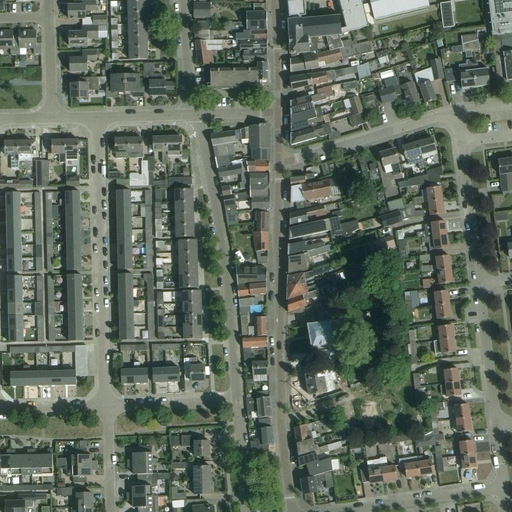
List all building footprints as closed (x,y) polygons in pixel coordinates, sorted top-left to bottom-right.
[(128,13),(146,12),(146,0),(128,1),(128,13)] [(304,0),(287,2),(288,20),(289,39),(308,37),(308,38),(323,38),(323,36),(339,35),(341,35),(341,33),(368,27),(365,14),(373,12),(374,19),(427,6),(425,0),(339,0),(346,28),(341,29),(340,16),(301,19),(301,16),(306,16),(304,0)] [(511,0),(486,0),(492,40),(495,67),(496,74),(493,74),(493,78),(494,78),(494,82),(505,81),(506,81),(511,80),(511,0)] [(96,1),(86,1),(76,1),(76,5),(68,5),(69,19),(72,19),(72,20),(74,20),(74,19),(85,19),(85,11),(96,11),(96,1)] [(210,17),(210,3),(193,4),(194,18),(210,17)] [(450,3),(440,4),(443,28),(453,26),(450,3)] [(146,24),(146,15),(146,12),(128,13),(128,24),(146,24)] [(232,31),(243,30),(267,30),(266,12),(256,12),(246,12),(246,26),(242,26),(242,23),(232,23),(232,31)] [(104,25),(107,25),(107,24),(107,17),(94,17),(94,25),(104,25)] [(197,21),(197,30),(209,30),(209,21),(197,21)] [(147,36),(147,30),(146,24),(128,24),(129,36),(147,36)] [(98,26),(92,26),(82,26),(82,32),(69,33),(69,47),(87,46),(87,39),(98,38),(98,26)] [(209,40),(222,40),(214,40),(213,31),(194,30),(195,41),(209,40)] [(236,40),(267,39),(267,30),(243,30),(244,33),(236,33),(236,40)] [(19,35),(18,35),(13,35),(13,31),(0,31),(0,48),(10,49),(10,55),(19,55),(19,48),(19,35)] [(19,48),(33,48),(33,55),(41,55),(41,43),(36,43),(36,31),(18,31),(18,35),(19,35),(19,48)] [(327,50),(341,47),(339,38),(341,38),(341,35),(339,35),(323,36),(323,38),(324,38),(326,45),(327,50)] [(147,47),(147,44),(147,36),(129,36),(129,48),(147,47)] [(309,53),(308,38),(308,37),(289,39),(290,54),(291,54),(302,54),(309,53)] [(239,43),(240,51),(252,51),(267,50),(267,39),(236,40),(236,43),(239,43)] [(207,51),(213,51),(223,50),(222,40),(209,40),(195,41),(196,52),(207,52),(207,51)] [(369,41),(341,47),(327,50),(313,53),(314,55),(302,58),(300,58),(291,59),(290,60),(290,72),(301,71),(318,67),(317,62),(324,61),(325,63),(372,52),(369,41)] [(470,44),(471,51),(479,50),(477,41),(470,44)] [(470,44),(462,46),(463,52),(465,52),(465,55),(472,55),(471,51),(470,44)] [(129,60),(147,59),(147,47),(129,48),(129,60)] [(267,50),(252,51),(240,51),(235,51),(235,57),(238,57),(238,62),(250,62),(267,62),(267,50)] [(386,50),(376,54),(378,59),(387,56),(388,55),(386,50)] [(96,51),(92,51),(82,52),(83,58),(70,58),(70,72),(87,72),(87,62),(96,61),(96,51)] [(198,65),(209,64),(214,64),(213,51),(207,51),(207,52),(196,52),(198,65)] [(387,56),(378,59),(380,65),(389,62),(388,59),(387,56)] [(443,78),(441,69),(439,59),(430,61),(432,68),(413,74),(418,86),(419,86),(425,102),(436,98),(429,81),(443,78)] [(473,65),(473,64),(472,59),(466,60),(467,64),(459,65),(462,89),(476,87),(473,65)] [(170,89),(170,86),(169,86),(169,82),(165,82),(165,81),(164,81),(164,77),(162,75),(160,74),(154,74),(154,63),(143,63),(144,79),(144,84),(150,84),(150,96),(165,96),(165,89),(170,89)] [(268,63),(231,63),(232,70),(210,70),(210,74),(211,74),(211,88),(257,87),(257,91),(258,91),(258,89),(260,89),(263,88),(263,85),(261,84),(261,81),(268,81),(268,63)] [(363,66),(357,67),(359,78),(370,75),(368,63),(363,66)] [(477,64),(473,64),(473,65),(476,87),(489,85),(489,86),(490,86),(489,79),(493,78),(493,74),(488,75),(487,70),(478,71),(477,64)] [(453,81),(452,71),(452,69),(444,70),(446,82),(453,81)] [(300,76),(290,78),(292,90),(302,87),(335,80),(335,78),(334,71),(300,76)] [(118,93),(125,93),(125,76),(111,76),(111,80),(106,80),(106,77),(105,77),(105,84),(106,84),(106,97),(118,97),(118,93)] [(144,84),(144,79),(138,79),(138,76),(125,76),(125,93),(132,93),(132,97),(144,96),(144,84)] [(99,84),(105,84),(105,77),(85,78),(85,84),(70,84),(71,98),(88,98),(88,90),(99,90),(99,84)] [(404,98),(405,97),(410,108),(420,104),(411,82),(400,86),(400,85),(379,91),(383,104),(396,100),(395,96),(403,94),(404,98)] [(344,97),(341,84),(336,84),(323,88),(324,93),(301,99),(291,102),(291,115),(314,109),(312,103),(326,99),(327,102),(344,97)] [(352,108),(361,105),(358,96),(349,99),(352,108)] [(354,116),(363,113),(361,105),(352,108),(354,116)] [(317,118),(323,116),(320,107),(314,109),(291,115),(291,125),(317,118)] [(363,113),(354,116),(358,126),(367,123),(363,113)] [(291,134),(310,129),(309,126),(324,121),(323,116),(317,118),(291,125),(291,134)] [(255,161),(269,161),(269,124),(250,127),(239,130),(241,140),(250,138),(250,149),(252,149),(252,161),(255,161)] [(310,129),(291,134),(291,145),(292,145),(331,134),(328,124),(310,129)] [(232,131),(231,131),(210,134),(215,158),(229,156),(227,148),(227,144),(234,142),(232,131)] [(168,163),(168,155),(168,152),(167,137),(153,138),(153,148),(153,152),(162,152),(162,163),(168,163)] [(168,152),(168,155),(182,155),(181,137),(167,137),(168,152)] [(115,158),(128,158),(128,138),(115,139),(115,158)] [(128,138),(128,158),(142,158),(142,138),(128,138)] [(421,155),(422,159),(428,157),(430,155),(436,154),(436,150),(432,138),(417,143),(421,155)] [(12,170),(18,170),(18,141),(12,141),(10,139),(7,139),(5,141),(4,141),(5,156),(11,155),(12,170)] [(65,163),(65,160),(65,154),(65,140),(52,140),(52,154),(59,154),(59,163),(65,163)] [(79,160),(78,154),(78,140),(65,140),(65,154),(65,160),(79,160)] [(18,141),(18,161),(31,161),(31,155),(31,141),(18,141)] [(421,155),(417,143),(402,147),(406,159),(407,159),(409,166),(417,163),(419,170),(425,168),(423,160),(422,159),(421,155)] [(402,174),(398,159),(395,149),(380,153),(383,166),(390,164),(394,176),(402,174)] [(217,169),(231,167),(229,156),(215,158),(217,169)] [(358,158),(362,173),(369,172),(364,156),(358,158)] [(511,173),(511,158),(498,160),(502,192),(511,190),(511,174),(511,173)] [(255,161),(252,161),(247,161),(246,159),(231,162),(232,167),(246,164),(249,173),(270,173),(269,163),(255,163),(255,161)] [(269,186),(270,173),(249,173),(246,164),(232,167),(231,167),(217,169),(220,182),(223,181),(222,177),(241,173),(243,182),(241,182),(240,183),(250,182),(250,185),(269,186)] [(322,177),(331,174),(329,169),(320,172),(322,177)] [(432,172),(426,173),(429,184),(440,183),(439,177),(434,177),(432,172)] [(79,187),(79,180),(79,177),(71,177),(71,174),(65,174),(66,180),(66,187),(79,187)] [(314,178),(314,174),(291,176),(290,185),(301,184),(305,182),(305,179),(314,178)] [(427,175),(408,179),(410,186),(429,184),(427,175)] [(301,193),(338,185),(337,178),(329,179),(301,185),(290,187),(290,194),(301,192),(301,193)] [(269,198),(269,186),(250,185),(250,182),(240,183),(240,189),(250,189),(250,193),(250,198),(269,198)] [(301,192),(290,194),(290,204),(307,201),(340,194),(338,185),(301,193),(301,192)] [(223,196),(231,194),(230,186),(221,188),(222,196),(223,196)] [(428,202),(442,200),(441,187),(427,189),(428,202)] [(175,202),(193,202),(193,190),(175,190),(175,202)] [(116,205),(131,204),(130,191),(116,191),(116,205)] [(65,206),(80,205),(79,192),(65,192),(65,200),(59,200),(59,206),(65,206)] [(6,207),(20,206),(20,193),(6,193),(6,207)] [(270,209),(270,198),(269,198),(250,198),(250,193),(241,193),(238,193),(239,202),(251,201),(252,209),(260,209),(270,209)] [(225,213),(236,212),(233,194),(231,194),(223,196),(225,213)] [(406,209),(405,205),(403,198),(388,203),(391,214),(406,209)] [(442,200),(428,202),(430,215),(444,214),(442,200)] [(175,214),(193,213),(193,202),(175,202),(175,214)] [(117,218),(131,217),(131,204),(116,205),(117,218)] [(140,217),(145,217),(151,217),(150,204),(145,204),(140,204),(140,217)] [(423,210),(415,211),(414,204),(405,205),(406,209),(408,218),(408,219),(424,217),(423,210)] [(65,218),(80,218),(80,205),(65,206),(65,218)] [(6,220),(20,219),(20,206),(6,207),(6,220)] [(324,206),(306,210),(290,214),(289,226),(290,226),(308,221),(307,216),(316,214),(316,216),(326,214),(324,206)] [(409,220),(408,219),(408,218),(406,209),(391,214),(381,217),(384,228),(403,222),(409,220)] [(228,226),(238,224),(236,212),(225,213),(228,226)] [(175,226),(193,225),(193,213),(175,214),(175,226)] [(257,232),(268,233),(269,213),(256,213),(256,220),(253,223),(253,232),(257,232)] [(347,229),(358,224),(357,220),(340,225),(339,216),(289,228),(289,240),(299,238),(329,230),(331,237),(343,234),(342,230),(347,229)] [(117,231),(131,230),(131,217),(117,218),(117,231)] [(66,231),(80,231),(80,218),(65,218),(66,231)] [(7,233),(20,232),(20,219),(6,220),(7,233)] [(433,237),(447,235),(445,222),(431,223),(433,237)] [(343,234),(331,237),(331,238),(342,236),(343,239),(352,235),(351,233),(359,230),(358,224),(347,229),(342,230),(343,234)] [(193,225),(175,226),(176,238),(194,237),(193,225)] [(117,244),(131,243),(131,230),(117,231),(117,244)] [(66,244),(81,244),(80,231),(66,231),(66,244)] [(7,246),(21,245),(20,232),(7,233),(7,246)] [(268,251),(268,233),(257,232),(253,232),(255,252),(256,252),(268,251)] [(447,235),(433,237),(421,238),(422,243),(428,242),(429,250),(448,248),(447,235)] [(392,237),(374,241),(377,252),(395,247),(392,237)] [(316,249),(325,246),(324,241),(313,244),(312,240),(289,245),(288,255),(289,255),(304,252),(307,252),(316,249)] [(406,240),(398,241),(399,257),(408,256),(406,240)] [(179,253),(197,253),(196,241),(179,241),(179,253)] [(118,257),(132,256),(131,243),(117,244),(118,257)] [(66,257),(81,257),(81,244),(66,244),(66,257)] [(7,259),(21,258),(21,245),(7,246),(7,259)] [(316,249),(307,252),(307,253),(289,257),(288,257),(288,274),(289,274),(298,272),(308,270),(306,262),(310,261),(309,258),(316,256),(330,252),(328,246),(325,246),(316,249)] [(393,251),(385,253),(387,260),(395,258),(393,251)] [(179,265),(197,264),(197,253),(179,253),(179,265)] [(132,256),(118,257),(118,270),(132,270),(132,256)] [(152,256),(146,256),(142,256),(142,260),(144,260),(144,269),(152,269),(152,256)] [(437,271),(451,269),(449,256),(436,258),(437,265),(421,267),(422,273),(437,271)] [(81,257),(66,257),(67,271),(81,270),(81,257)] [(21,258),(7,259),(7,272),(21,272),(21,258)] [(42,258),(36,258),(36,266),(26,267),(26,272),(36,271),(42,271),(42,258)] [(180,276),(197,276),(197,264),(179,265),(180,276)] [(290,288),(305,282),(304,277),(310,278),(331,271),(329,266),(323,268),(308,273),(298,275),(288,277),(288,288),(290,288)] [(237,286),(238,286),(266,283),(267,269),(261,269),(261,267),(235,267),(237,286)] [(451,269),(437,271),(439,284),(453,282),(451,269)] [(146,288),(152,287),(152,274),(143,275),(144,280),(146,282),(146,288)] [(67,289),(82,289),(81,275),(67,276),(67,289)] [(118,288),(132,288),(132,275),(118,275),(118,288)] [(197,276),(180,276),(180,288),(198,288),(197,276)] [(8,290),(22,290),(21,277),(8,277),(8,290)] [(432,279),(423,280),(424,290),(433,289),(432,279)] [(319,290),(324,288),(334,285),(333,280),(325,282),(306,289),(305,282),(290,288),(288,288),(287,301),(319,290)] [(266,283),(238,286),(239,296),(266,294),(266,283)] [(119,301),(132,301),(132,288),(118,288),(119,301)] [(319,290),(287,301),(287,312),(288,312),(297,309),(306,306),(305,301),(326,293),(324,288),(319,290)] [(68,302),(82,302),(82,289),(67,289),(68,302)] [(8,303),(22,303),(22,290),(8,290),(8,303)] [(183,304),(201,303),(200,291),(182,292),(183,304)] [(436,306),(449,304),(448,291),(434,293),(436,306)] [(252,299),(248,299),(238,300),(239,307),(252,306),(252,299)] [(335,299),(330,301),(315,306),(318,323),(308,325),(312,348),(316,347),(317,353),(325,351),(327,362),(346,358),(335,299)] [(119,314),(133,314),(133,307),(138,307),(138,301),(132,301),(119,301),(119,314)] [(68,315),(82,315),(82,302),(68,302),(68,315)] [(8,316),(22,316),(22,303),(8,303),(8,316)] [(183,316),(201,315),(201,303),(183,304),(183,316)] [(449,304),(436,306),(437,319),(451,318),(449,304)] [(119,327),(133,327),(133,314),(119,314),(119,327)] [(68,328),(83,328),(82,315),(68,315),(68,328)] [(183,327),(201,327),(201,315),(183,316),(183,327)] [(9,329),(23,329),(22,316),(8,316),(9,329)] [(242,338),(267,337),(266,317),(255,318),(256,327),(248,328),(247,316),(240,316),(242,338)] [(440,341),(454,339),(452,326),(438,327),(440,341)] [(133,327),(119,327),(120,341),(133,340),(133,327)] [(201,327),(183,327),(184,339),(202,339),(201,327)] [(83,328),(68,328),(68,341),(83,341),(83,328)] [(23,329),(9,329),(9,343),(23,342),(23,329)] [(267,337),(242,338),(243,348),(267,347),(267,337)] [(454,339),(440,341),(441,354),(455,352),(454,339)] [(417,356),(416,344),(410,344),(412,365),(418,364),(417,356)] [(53,353),(62,352),(62,347),(49,347),(49,352),(49,357),(53,356),(53,353)] [(243,353),(243,354),(244,363),(250,362),(255,362),(255,355),(251,356),(251,352),(243,353)] [(210,376),(209,367),(204,368),(204,366),(197,366),(197,358),(184,359),(184,375),(190,375),(191,382),(205,381),(205,377),(210,376)] [(250,362),(244,363),(244,368),(252,368),(252,376),(268,375),(268,361),(255,362),(250,362)] [(121,384),(135,384),(134,362),(133,362),(134,370),(121,370),(121,384)] [(134,362),(135,384),(148,383),(147,369),(139,369),(139,362),(134,362)] [(153,383),(166,383),(165,362),(165,369),(152,369),(153,383)] [(165,362),(166,383),(180,382),(179,368),(170,369),(170,362),(165,362)] [(24,387),(23,366),(23,372),(10,373),(10,387),(24,387)] [(37,386),(36,372),(30,372),(30,366),(23,366),(24,387),(37,386)] [(445,384),(459,382),(458,369),(444,371),(445,384)] [(305,373),(305,374),(309,395),(326,392),(324,382),(323,371),(322,370),(305,373)] [(50,386),(63,386),(62,371),(49,372),(50,386)] [(76,385),(76,377),(76,371),(75,371),(62,371),(63,386),(76,385)] [(37,386),(50,386),(49,372),(36,372),(37,386)] [(459,382),(445,384),(447,397),(461,395),(459,382)] [(272,417),(270,397),(246,399),(247,413),(257,412),(258,418),(272,417)] [(431,423),(438,422),(436,409),(444,408),(443,402),(428,404),(431,423)] [(456,419),(470,418),(468,405),(455,406),(456,419)] [(470,418),(456,419),(458,433),(471,431),(470,418)] [(325,426),(323,420),(313,423),(315,429),(325,426)] [(433,431),(434,442),(445,440),(444,434),(439,435),(438,422),(431,423),(433,431)] [(297,444),(312,439),(311,429),(307,429),(307,424),(294,428),(297,444)] [(273,428),(259,429),(260,445),(256,445),(256,441),(250,442),(251,454),(269,452),(268,444),(274,444),(273,428)] [(433,431),(413,434),(414,440),(433,437),(433,431)] [(396,442),(414,440),(413,434),(395,437),(396,442)] [(181,436),(181,446),(181,448),(195,447),(195,457),(209,456),(209,441),(197,441),(197,436),(181,436)] [(378,445),(396,442),(395,437),(377,440),(378,445)] [(315,451),(316,453),(318,453),(319,455),(328,452),(327,446),(318,448),(317,445),(314,446),(312,439),(297,444),(296,444),(298,456),(309,453),(315,451)] [(461,456),(474,454),(472,441),(459,443),(461,456)] [(127,464),(152,464),(152,463),(157,463),(156,459),(152,459),(151,447),(137,447),(137,453),(132,454),(133,460),(127,461),(127,464)] [(66,466),(72,466),(97,465),(97,462),(91,462),(91,455),(86,455),(86,449),(72,449),(72,461),(66,461),(66,466)] [(22,475),(32,475),(31,450),(27,450),(28,456),(21,456),(22,475)] [(42,475),(42,455),(35,456),(35,450),(31,450),(32,475),(42,475)] [(42,455),(42,475),(52,474),(52,460),(52,450),(48,450),(48,455),(42,455)] [(1,475),(12,475),(11,451),(7,451),(7,456),(0,456),(1,475)] [(22,475),(21,456),(14,456),(14,451),(11,451),(12,475),(22,475)] [(316,455),(319,455),(318,453),(316,453),(308,455),(298,458),(299,467),(306,465),(310,477),(320,474),(332,471),(330,458),(318,462),(316,455)] [(474,454),(461,456),(462,469),(476,467),(474,454)] [(380,458),(383,481),(397,479),(394,466),(388,467),(386,457),(380,458)] [(406,478),(420,476),(417,457),(399,460),(400,466),(404,465),(406,478)] [(417,457),(420,476),(433,474),(431,461),(418,463),(417,457)] [(383,481),(380,458),(380,460),(367,462),(368,469),(360,470),(362,483),(370,482),(370,483),(383,481)] [(137,481),(156,480),(156,473),(152,474),(152,464),(127,464),(127,468),(133,468),(133,475),(137,475),(137,481)] [(97,465),(72,466),(72,483),(87,483),(87,477),(92,476),(91,470),(97,469),(97,465)] [(194,481),(211,481),(210,467),(193,467),(194,481)] [(326,489),(333,488),(331,473),(324,474),(314,478),(301,480),(303,494),(316,492),(315,483),(325,482),(326,489)] [(127,498),(158,497),(158,496),(152,496),(152,487),(157,487),(156,480),(137,481),(137,487),(132,487),(133,494),(127,494),(127,498)] [(211,481),(194,481),(194,495),(211,494),(211,481)] [(76,508),(92,507),(92,494),(77,494),(76,488),(62,489),(57,489),(57,496),(62,496),(73,496),(73,502),(76,502),(76,508)] [(172,501),(184,500),(185,500),(185,495),(177,495),(177,488),(171,488),(171,495),(172,495),(172,501)] [(46,499),(46,494),(18,495),(18,501),(5,502),(5,511),(24,511),(25,508),(32,507),(32,502),(35,502),(35,500),(46,500),(46,499)] [(138,511),(158,511),(158,497),(127,498),(127,501),(133,501),(133,508),(138,508),(138,511)] [(213,511),(213,508),(209,508),(208,506),(201,506),(201,500),(185,500),(184,500),(184,511),(192,511),(194,511),(193,511),(213,511)]
